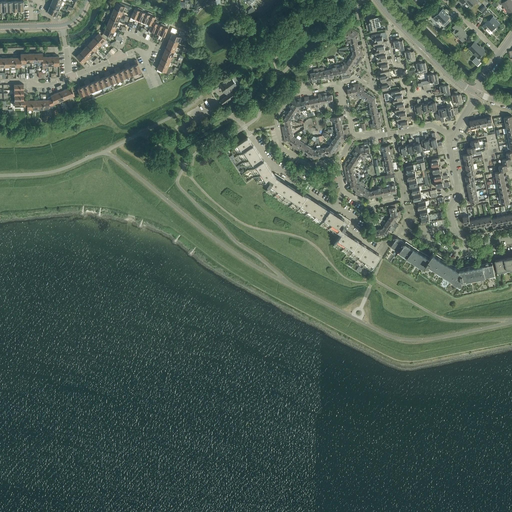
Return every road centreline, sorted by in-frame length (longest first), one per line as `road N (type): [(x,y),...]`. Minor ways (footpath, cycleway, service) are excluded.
road 1 (residential): [(451,134),(454,231),(474,243),(511,236)]
road 2 (residential): [(289,183),(217,103),(176,128)]
road 3 (tertiary): [(475,92),(378,0)]
